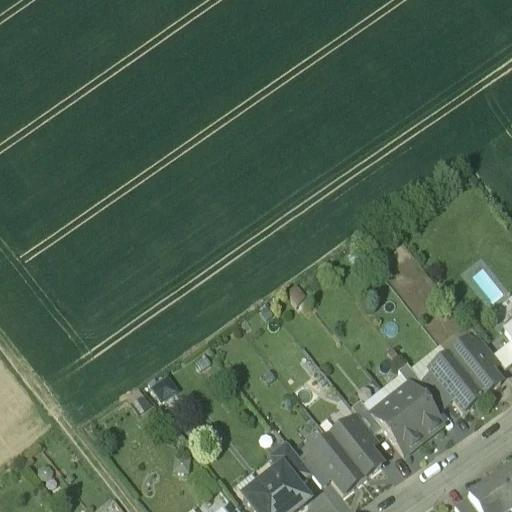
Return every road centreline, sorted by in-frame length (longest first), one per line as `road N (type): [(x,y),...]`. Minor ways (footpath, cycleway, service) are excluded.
road 1 (track): [(0,332),(131,511)]
road 2 (residential): [(389,511),(511,427)]
